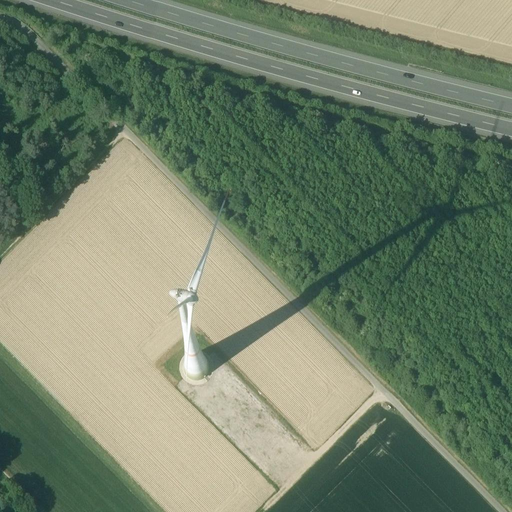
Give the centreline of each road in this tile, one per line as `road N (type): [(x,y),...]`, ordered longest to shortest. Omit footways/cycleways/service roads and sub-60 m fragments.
road 1 (motorway): [(64,0),(511,129)]
road 2 (motorway): [(511,103),(133,0)]
road 3 (track): [(382,391),(122,129)]
road 4 (track): [(122,129),(0,254)]
road 5 (track): [(382,391),(260,511)]
road 6 (track): [(501,511),(382,391)]
road 7 (track): [(122,129),(23,29),(0,18)]
